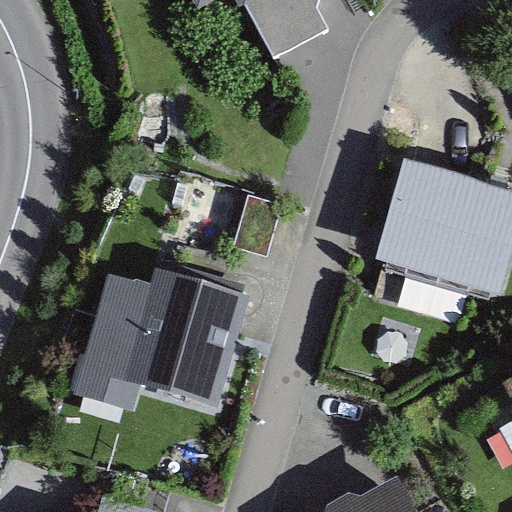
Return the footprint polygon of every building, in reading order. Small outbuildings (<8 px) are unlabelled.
[(317,0),(174,0),(192,35),(225,19),(254,75),(326,38),(313,13),(317,0)] [(511,225),(511,207),(394,175),(365,275),(488,310),(511,225)] [(137,299),(98,289),(70,401),(125,414),(130,394),(215,415),(242,309),(141,284),(137,299)] [(511,386),(502,392),(511,410),(511,386)] [(404,511),(390,486),(346,511),(404,511)]
